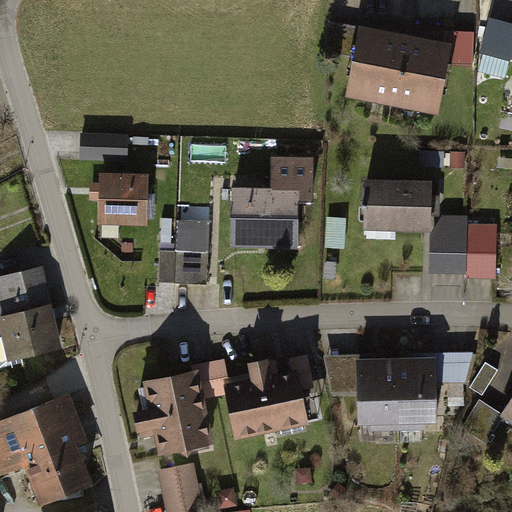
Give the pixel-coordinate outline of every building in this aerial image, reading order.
[(511,60),(511,24),(490,18),(480,55),(511,63),(511,60)] [(451,47),(357,28),(343,97),(437,117),(451,47)] [(132,160),(132,132),(85,132),(84,160),(132,160)] [(272,192),(229,191),(229,248),(294,248),(294,202),(313,203),(313,158),(272,158),(272,192)] [(146,174),(100,173),(99,219),(145,220),(146,174)] [(430,182),(363,180),(362,228),(428,230),(430,182)] [(469,240),(435,239),(434,273),(498,275),(499,248),(469,247),(469,240)] [(209,250),(161,249),(160,283),(208,284),(209,250)] [(34,253),(0,255),(0,272),(35,270),(34,253)] [(0,312),(1,318),(51,306),(43,269),(0,279),(0,312)] [(51,306),(1,318),(0,317),(0,339),(5,361),(61,348),(51,306)] [(472,351),(454,352),(455,374),(473,373),(472,351)] [(296,373),(300,389),(314,386),(308,356),(294,359),(296,373)] [(300,389),(296,373),(270,379),(266,360),(245,365),(248,382),(233,386),(227,359),(196,365),(203,399),(225,394),(234,438),(307,422),(300,389)] [(437,425),(435,360),(396,361),(398,427),(437,425)] [(398,427),(396,361),(357,362),(359,428),(398,427)] [(501,371),(487,363),(472,388),(485,396),(501,371)] [(195,369),(139,381),(144,408),(128,412),(134,438),(150,435),(155,456),(210,444),(195,369)] [(22,467),(75,448),(87,444),(69,395),(0,420),(0,440),(2,446),(0,447),(0,464),(3,474),(22,467)] [(504,415),(482,401),(465,427),(487,441),(504,415)] [(75,448),(22,467),(35,504),(89,485),(75,448)] [(195,462),(159,470),(167,511),(200,511),(205,511),(195,462)] [(312,467),(298,468),(298,484),(313,484),(312,467)]
